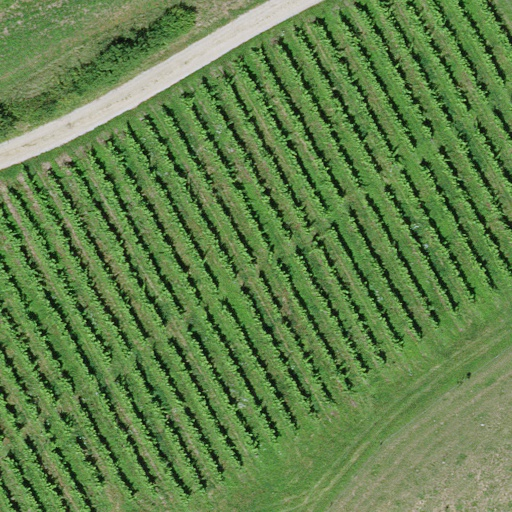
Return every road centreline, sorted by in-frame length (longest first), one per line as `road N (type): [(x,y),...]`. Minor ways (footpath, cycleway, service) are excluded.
road 1 (track): [(293,0),(61,131),(0,155)]
road 2 (track): [(511,326),(373,420),(299,511)]
